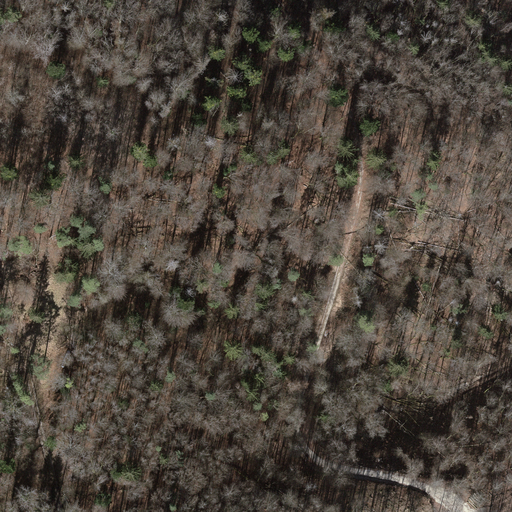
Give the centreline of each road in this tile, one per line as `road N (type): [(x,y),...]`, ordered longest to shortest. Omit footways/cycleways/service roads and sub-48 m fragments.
road 1 (track): [(473,511),(446,489),(329,464),(304,448),(298,433),(362,168),(346,98),(276,0)]
road 2 (track): [(0,277),(12,300),(56,511)]
